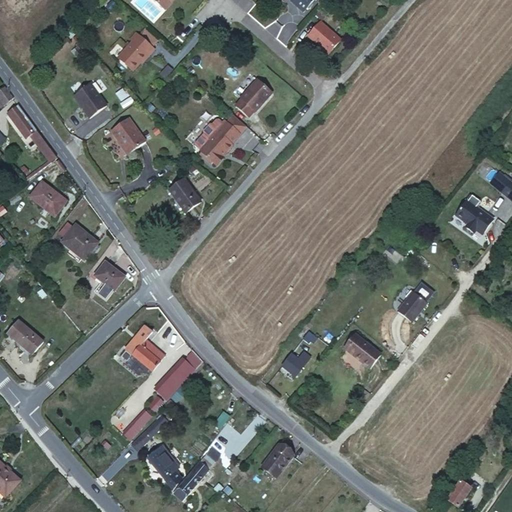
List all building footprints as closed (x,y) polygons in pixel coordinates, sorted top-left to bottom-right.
[(175,0),(155,0),(166,10),(175,0)] [(314,0),(293,0),(298,3),(296,5),(304,12),(314,0)] [(342,37),(323,21),(311,35),(329,51),(342,37)] [(146,29),(141,35),(154,46),(159,40),(146,29)] [(128,36),(131,39),(137,32),(134,30),(128,36)] [(154,48),(137,32),(131,39),(124,46),(126,48),(118,56),(133,69),(147,53),(149,55),(154,48)] [(273,91),(259,79),(242,97),(244,98),(255,109),(256,110),(273,91)] [(97,82),(80,95),(96,115),(113,102),(97,82)] [(13,101),(4,89),(0,92),(0,102),(5,108),(13,101)] [(255,109),(244,98),(237,105),(249,116),(255,109)] [(61,162),(18,108),(8,117),(27,141),(31,138),(53,167),(61,162)] [(235,115),(228,123),(242,135),(249,127),(235,115)] [(242,135),(226,121),(225,122),(219,117),(216,117),(213,121),(210,121),(204,128),(204,131),(211,137),(213,139),(203,150),(202,151),(217,166),(238,144),(236,142),(242,135)] [(133,119),(117,131),(133,153),(150,141),(133,119)] [(196,143),(203,150),(213,139),(211,137),(204,131),(196,140),(196,143)] [(191,154),(183,159),(191,169),(198,163),(191,154)] [(42,181),(31,197),(54,214),(66,199),(42,181)] [(206,205),(191,183),(176,192),(191,215),(206,205)] [(471,194),(459,208),(470,217),(468,220),(476,227),(479,224),(485,229),(497,214),(471,194)] [(76,222),(64,239),(86,257),(99,240),(76,222)] [(107,258),(98,273),(116,286),(127,271),(107,258)] [(430,297),(415,285),(400,304),(414,316),(430,297)] [(43,343),(19,324),(9,337),(32,356),(43,343)] [(314,340),(323,329),(316,324),(307,335),(314,340)] [(151,373),(165,358),(147,340),(154,333),(147,327),(126,349),(151,373)] [(378,357),(356,338),(344,352),(366,371),(378,357)] [(315,352),(308,347),(303,353),(297,348),(287,359),(300,370),(315,352)] [(195,349),(189,355),(200,365),(206,358),(195,349)] [(165,380),(175,391),(200,365),(189,355),(165,380)] [(156,396),(148,407),(156,413),(164,402),(156,396)] [(145,409),(133,421),(141,429),(153,418),(145,409)] [(164,415),(134,443),(140,450),(170,422),(164,415)] [(167,443),(150,456),(176,488),(183,479),(177,471),(184,466),(167,443)] [(280,447),(262,469),(274,480),(293,458),(280,447)] [(211,455),(176,492),(183,499),(218,462),(211,455)] [(0,463),(0,491),(6,497),(20,481),(0,463)] [(472,491),(455,478),(447,489),(453,493),(447,500),(459,509),(472,491)] [(247,511),(236,502),(231,509),(234,511),(247,511)]
